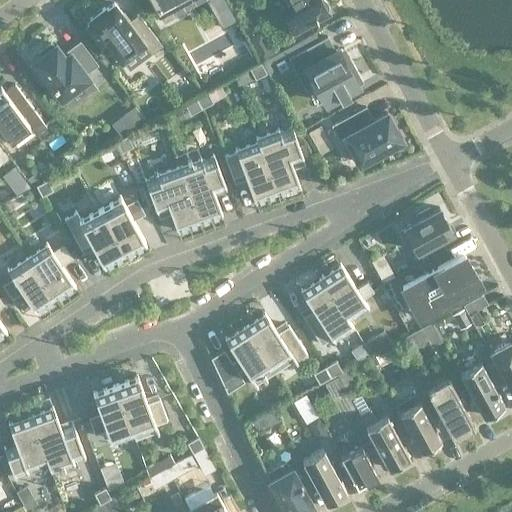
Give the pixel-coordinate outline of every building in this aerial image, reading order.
[(137,11),(127,19),(119,8),(118,8),(112,0),(104,6),(103,4),(87,16),(89,18),(85,21),(99,40),(104,36),(119,56),(141,41),(148,50),(159,42),(137,11)] [(151,0),(156,8),(170,0),(209,0),(221,21),(234,13),(226,0),(151,0)] [(281,0),(284,3),(279,5),(292,29),(327,10),(326,8),(326,4),(325,0),(281,0)] [(325,34),(288,54),(289,55),(291,54),(297,66),(296,67),(296,68),(308,62),(317,79),(313,81),(324,100),(338,92),(339,95),(348,90),(346,87),(361,79),(347,54),(343,56),(337,45),(331,48),(324,36),(326,35),(325,34)] [(39,52),(31,57),(59,94),(68,106),(95,85),(86,74),(87,73),(84,69),(95,61),(80,40),(63,53),(54,41),(52,42),(49,39),(37,49),(39,52)] [(258,59),(249,64),(254,73),(263,68),(258,59)] [(0,83),(0,123),(8,135),(26,121),(33,131),(44,123),(13,81),(4,88),(0,83)] [(206,88),(197,93),(202,102),(211,97),(206,88)] [(193,95),(184,100),(189,109),(198,104),(193,95)] [(133,102),(124,109),(133,121),(142,114),(133,102)] [(357,108),(331,122),(339,137),(344,134),(358,159),(375,149),(377,153),(392,145),(390,141),(400,136),(385,109),(370,118),(366,117),(363,118),(357,108)] [(296,181),(297,183),(298,182),(288,155),(300,150),(295,139),(289,121),(288,122),(288,124),(278,127),(276,124),(275,124),(276,126),(256,133),(255,131),(254,132),(256,138),(258,143),(275,189),(296,181)] [(320,123),(310,128),(309,129),(315,139),(326,133),(320,123)] [(126,132),(117,137),(122,146),(131,141),(126,132)] [(254,197),(275,189),(258,143),(256,138),(235,145),(234,143),(233,144),(234,147),(222,152),(227,164),(231,176),(243,171),(253,199),(254,198),(254,197)] [(218,210),(219,211),(220,211),(210,183),(222,179),(218,168),(211,150),(210,150),(211,152),(200,156),(199,152),(197,153),(198,155),(190,158),(189,156),(185,157),(186,159),(177,163),(197,217),(218,210)] [(176,225),(197,217),(177,163),(156,170),(155,168),(154,169),(155,173),(145,177),(144,175),(143,175),(149,193),(153,204),(165,200),(176,227),(177,227),(176,225)] [(37,169),(27,175),(31,182),(41,176),(37,169)] [(45,176),(35,182),(40,192),(51,186),(45,176)] [(118,194),(98,204),(121,247),(141,236),(142,238),(143,237),(129,211),(140,205),(135,195),(123,201),(118,191),(117,192),(118,194)] [(90,239),(93,244),(101,260),(103,260),(102,258),(121,247),(98,204),(79,215),(74,206),(73,207),(74,209),(62,215),(79,245),(90,239)] [(409,237),(415,248),(451,229),(437,204),(429,209),(427,205),(415,211),(418,215),(402,223),(403,225),(399,228),(405,239),(409,237)] [(71,281),(73,283),(74,282),(57,257),(68,250),(61,240),(51,247),(45,238),(44,239),(45,241),(26,253),(53,293),(71,281)] [(462,250),(400,284),(417,314),(479,280),(462,250)] [(34,306),(53,293),(26,253),(7,266),(6,264),(5,265),(11,274),(0,281),(7,291),(18,284),(34,308),(35,308),(34,306)] [(338,262),(319,274),(346,315),(346,314),(365,302),(366,304),(367,303),(361,294),(372,287),(365,277),(354,284),(338,259),(337,260),(338,262)] [(375,268),(376,269),(381,279),(392,273),(386,262),(375,268)] [(298,285),(308,301),(311,305),(301,312),(319,341),(330,334),(332,338),(333,337),(332,335),(351,323),(346,314),(346,315),(319,274),(300,286),(299,285),(298,285)] [(475,306),(467,311),(473,323),(482,319),(475,306)] [(462,307),(453,312),(452,312),(459,325),(469,319),(462,307)] [(263,310),(244,323),(270,363),(289,351),(290,353),(294,360),(295,359),(294,357),(305,350),(286,321),(276,328),(263,308),(262,309),(263,310)] [(429,319),(419,324),(429,343),(439,338),(429,319)] [(224,333),(223,334),(239,359),(245,369),(251,378),(252,377),(251,376),(270,363),(244,323),(225,335),(224,333)] [(372,335),(365,339),(364,340),(370,349),(378,344),(372,335)] [(511,341),(509,337),(489,348),(511,390),(511,341)] [(222,346),(209,355),(225,389),(226,389),(221,378),(236,368),(222,346)] [(377,349),(370,353),(374,360),(381,357),(377,349)] [(478,357),(457,369),(481,413),(502,401),(478,357)] [(334,359),(332,360),(324,364),(329,373),(338,367),(334,359)] [(322,365),(320,366),(312,371),(317,379),(326,374),(322,365)] [(344,367),(337,372),(345,386),(352,382),(344,367)] [(145,399),(143,393),(135,371),(134,371),(135,373),(113,381),(130,426),(129,427),(133,436),(155,428),(155,430),(157,429),(153,421),(165,417),(157,394),(145,399)] [(446,373),(425,384),(449,430),(453,428),(454,431),(469,423),(467,420),(471,418),(446,373)] [(335,375),(324,381),(335,401),(346,395),(335,375)] [(109,434),(129,427),(130,426),(113,381),(92,389),(91,387),(90,387),(101,415),(88,419),(93,431),(105,426),(108,436),(109,436),(109,434)] [(414,390),(393,401),(397,408),(397,409),(397,410),(398,409),(418,446),(417,446),(418,447),(439,436),(438,435),(418,398),(418,397),(417,397),(414,390)] [(303,391),(291,398),(297,408),(309,401),(303,391)] [(69,419),(69,420),(59,424),(51,402),(49,402),(50,404),(29,412),(46,457),(45,457),(48,467),(70,459),(71,461),(72,460),(71,457),(82,453),(82,455),(83,454),(70,418),(69,419)] [(368,406),(357,412),(386,464),(407,453),(384,411),(374,417),(368,406)] [(6,418),(14,440),(3,444),(3,443),(1,443),(13,475),(14,474),(13,472),(24,468),(25,470),(26,470),(24,465),(45,457),(46,457),(29,412),(8,420),(7,418),(6,418)] [(376,470),(352,427),(331,439),(355,482),(376,470)] [(196,433),(185,439),(191,449),(202,443),(196,433)] [(321,445),(300,457),(323,499),(344,487),(321,445)] [(164,464),(170,476),(181,470),(196,462),(189,450),(164,464)] [(312,503),(291,464),(287,466),(283,459),(266,469),(270,476),(266,478),(285,511),(299,511),(305,509),(304,507),(312,503)] [(181,470),(170,476),(180,494),(191,488),(181,470)] [(115,471),(102,476),(106,487),(119,483),(115,471)] [(98,484),(88,490),(93,500),(103,494),(98,484)] [(226,511),(215,490),(187,505),(190,511),(226,511)] [(107,510),(108,509),(118,504),(113,495),(102,501),(107,510)] [(105,511),(108,511),(107,510),(102,501),(101,498),(75,511),(105,511)]
